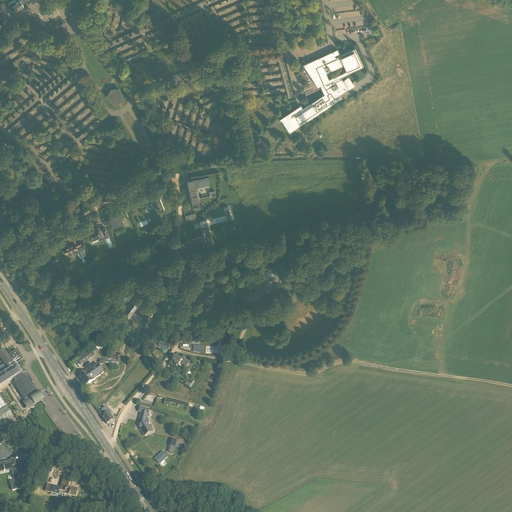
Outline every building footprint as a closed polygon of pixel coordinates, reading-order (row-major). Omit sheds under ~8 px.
[(14,1),(8,5),(11,11),(14,9),(16,11),(24,6),(22,4),(28,0),(19,0),(20,0),(20,1),(16,3),(14,1)] [(7,15),(5,11),(4,10),(7,8),(8,10),(4,2),(0,4),(0,16),(1,19),(7,15)] [(72,17),(72,18),(71,19),(73,18),(76,22),(82,18),(80,13),(73,17),(72,17)] [(56,28),(59,32),(65,28),(63,23),(65,22),(63,23),(63,22),(63,23),(56,28)] [(316,85),(319,84),(320,86),(324,94),(311,103),(291,116),(286,119),(286,118),(283,120),(283,121),(282,121),(289,133),(342,98),(340,95),(348,89),(340,77),(363,67),(355,49),(336,58),(335,56),(333,52),(327,55),(324,57),(324,56),(317,59),(303,65),(316,85)] [(115,105),(122,100),(119,90),(113,90),(110,91),(107,97),(115,105)] [(187,183),(192,204),(193,206),(199,205),(195,188),(210,185),(209,178),(190,181),(190,182),(187,183)] [(154,191),(153,192),(154,192),(156,196),(153,197),(153,194),(152,195),(153,197),(152,197),(152,196),(138,201),(140,207),(143,206),(144,206),(154,202),(155,201),(159,212),(159,211),(164,209),(159,195),(164,193),(163,191),(162,191),(161,190),(159,190),(158,190),(157,190),(155,191),(154,191)] [(378,215),(376,203),(370,204),(371,216),(378,215)] [(224,208),(227,222),(232,220),(228,207),(224,208)] [(109,219),(111,225),(112,226),(113,228),(120,225),(120,224),(123,223),(122,221),(125,220),(122,212),(112,217),(113,218),(109,219)] [(207,221),(200,222),(205,243),(212,241),(207,221)] [(91,240),(98,237),(99,239),(108,235),(106,228),(101,230),(102,231),(100,231),(99,227),(87,232),(91,240)] [(73,243),(63,248),(66,254),(77,249),(80,257),(85,255),(81,245),(82,245),(80,240),(76,242),(76,240),(72,241),(73,243)] [(280,277),(281,277),(279,272),(278,272),(276,267),(253,276),(254,277),(256,282),(259,283),(255,294),(261,297),(267,282),(273,280),(273,281),(274,281),(275,281),(275,282),(276,282),(276,281),(277,281),(278,281),(278,280),(278,279),(278,278),(280,277)] [(338,287),(347,289),(349,282),(340,279),(338,287)] [(204,285),(204,288),(205,298),(208,298),(210,298),(211,298),(214,298),(213,285),(204,285)] [(124,302),(126,300),(128,302),(132,297),(129,295),(128,295),(124,292),(119,298),(124,302)] [(128,317),(131,313),(143,323),(142,325),(147,327),(153,312),(148,310),(146,314),(135,309),(138,304),(134,300),(137,297),(136,297),(123,313),(128,317)] [(163,352),(167,353),(169,345),(159,343),(158,347),(164,348),(163,352)] [(81,365),(91,358),(94,356),(92,353),(96,350),(94,347),(90,350),(90,351),(77,360),(81,365)] [(0,351),(0,357),(4,364),(6,366),(1,370),(0,368),(0,387),(16,377),(19,380),(13,384),(25,402),(30,398),(35,405),(44,399),(40,393),(39,393),(27,375),(26,375),(24,373),(25,372),(17,360),(21,357),(16,350),(8,355),(4,349),(0,351)] [(186,367),(191,361),(187,358),(184,362),(176,355),(172,361),(175,363),(174,363),(178,366),(180,363),(186,367)] [(83,381),(92,375),(97,372),(93,367),(88,370),(88,369),(85,371),(86,372),(79,376),(83,381)] [(189,383),(186,381),(185,384),(191,388),(195,382),(192,380),(189,383)] [(0,409),(6,406),(0,396),(0,419),(4,424),(14,418),(7,407),(0,411),(0,409)] [(166,398),(164,405),(156,403),(153,407),(190,416),(189,404),(166,398)] [(150,410),(140,407),(139,412),(141,413),(139,422),(140,424),(138,425),(144,436),(152,432),(145,421),(147,414),(148,415),(150,410)] [(102,417),(103,418),(107,424),(114,420),(110,414),(114,412),(115,414),(118,412),(116,408),(102,417)] [(176,448),(178,441),(171,439),(169,446),(170,446),(174,447),(176,448)] [(162,452),(154,459),(159,465),(168,457),(162,452)] [(0,471),(4,470),(4,472),(5,472),(5,470),(13,469),(15,480),(10,482),(11,486),(23,483),(19,467),(21,467),(20,459),(18,459),(11,460),(11,461),(0,463),(0,471)] [(61,497),(64,497),(65,494),(76,497),(78,489),(69,486),(71,479),(63,477),(60,488),(47,484),(45,491),(50,493),(50,495),(61,498),(61,497)]
